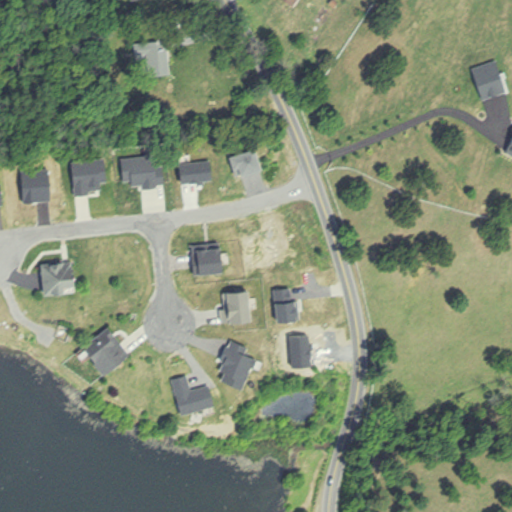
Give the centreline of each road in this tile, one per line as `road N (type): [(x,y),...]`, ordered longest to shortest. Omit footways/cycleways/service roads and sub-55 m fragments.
road 1 (tertiary): [(330,511),(358,398),(359,325),(301,138),(228,0)]
road 2 (residential): [(0,255),(60,231),(236,211),(317,180)]
